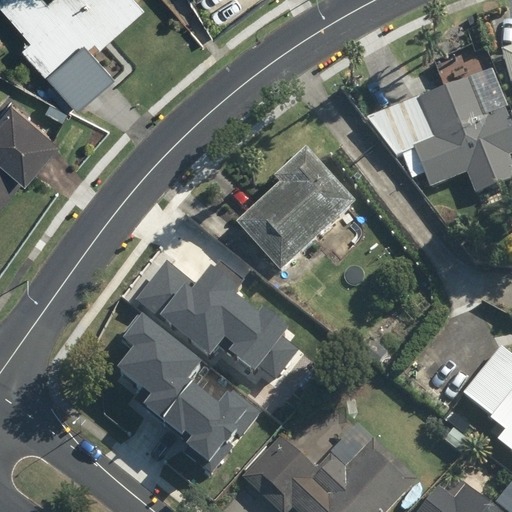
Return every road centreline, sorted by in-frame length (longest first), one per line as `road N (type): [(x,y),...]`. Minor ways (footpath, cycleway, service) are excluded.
road 1 (residential): [(0,370),(142,177),(256,71),(373,0)]
road 2 (unclassified): [(0,407),(137,511)]
